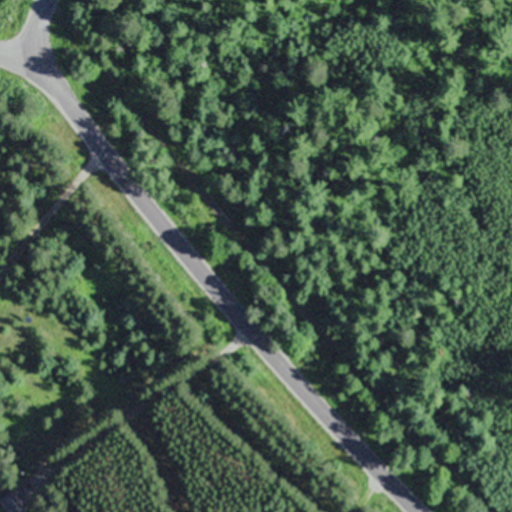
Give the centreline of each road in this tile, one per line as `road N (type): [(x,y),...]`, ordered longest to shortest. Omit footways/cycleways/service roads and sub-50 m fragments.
road 1 (residential): [(413,511),(248,329),(37,68)]
road 2 (residential): [(0,488),(29,481),(230,349),(248,329)]
